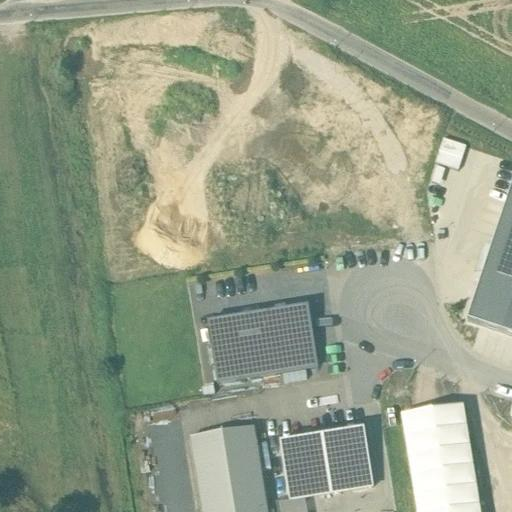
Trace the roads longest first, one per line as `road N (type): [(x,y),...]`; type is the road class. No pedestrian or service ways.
road 1 (residential): [(248,0),(335,28),(511,123)]
road 2 (unclassified): [(511,381),(392,341),(373,289)]
road 3 (unclassified): [(163,0),(28,9)]
